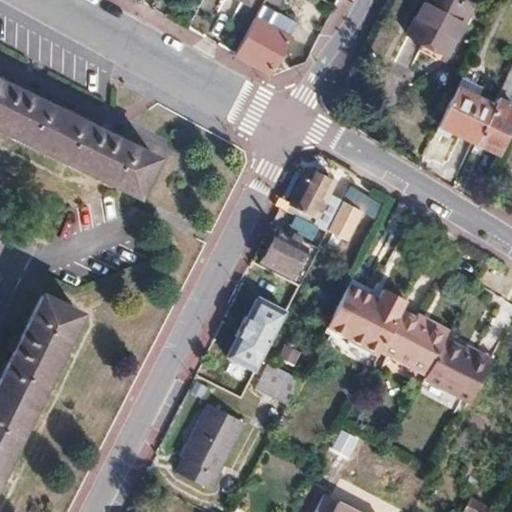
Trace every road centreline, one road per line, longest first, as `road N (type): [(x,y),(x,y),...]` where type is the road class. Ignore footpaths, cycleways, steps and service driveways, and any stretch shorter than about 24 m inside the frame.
road 1 (residential): [(92,511),(289,125)]
road 2 (residential): [(41,0),(289,125)]
road 3 (residential): [(289,125),(511,245)]
road 4 (residential): [(289,125),(354,0)]
